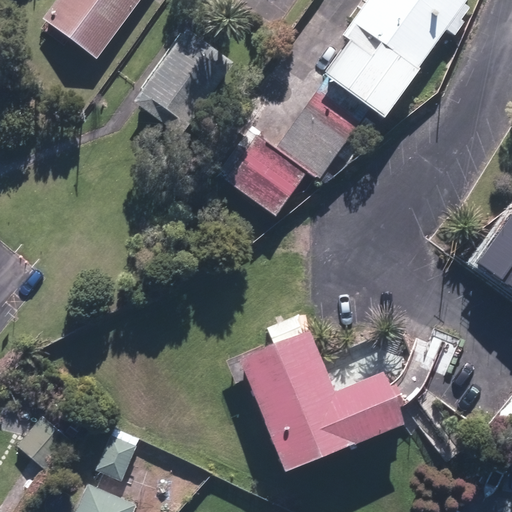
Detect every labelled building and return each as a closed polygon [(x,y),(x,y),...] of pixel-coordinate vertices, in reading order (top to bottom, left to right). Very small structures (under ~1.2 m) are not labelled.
[(42,0),(32,13),(90,59),(137,0),(42,0)] [(245,133),(210,181),(270,225),(303,179),(313,187),(361,121),(372,129),(440,37),(448,43),(470,13),(461,7),(466,0),(365,0),(335,41),(342,46),(315,84),(318,86),(270,152),(245,133)] [(176,39),(125,104),(183,148),(233,83),(176,39)] [(511,262),(511,214),(478,263),(501,279),(511,262)] [(511,262),(501,279),(511,286),(511,262)] [(272,475),(400,423),(381,376),(325,399),(299,337),(227,367),(272,475)] [(39,417),(12,446),(41,471),(67,442),(39,417)] [(111,430),(91,473),(117,484),(137,441),(111,430)] [(80,486),(68,511),(128,511),(130,507),(80,486)]
